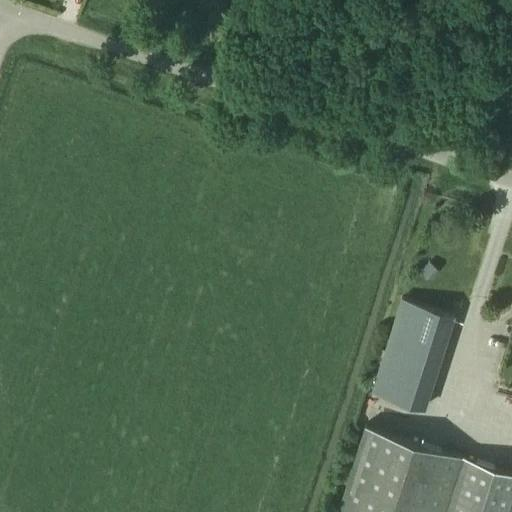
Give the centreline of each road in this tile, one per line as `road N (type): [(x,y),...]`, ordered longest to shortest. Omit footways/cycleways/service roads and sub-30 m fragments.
road 1 (unclassified): [(511,179),(212,78)]
road 2 (unclassified): [(212,78),(18,12)]
